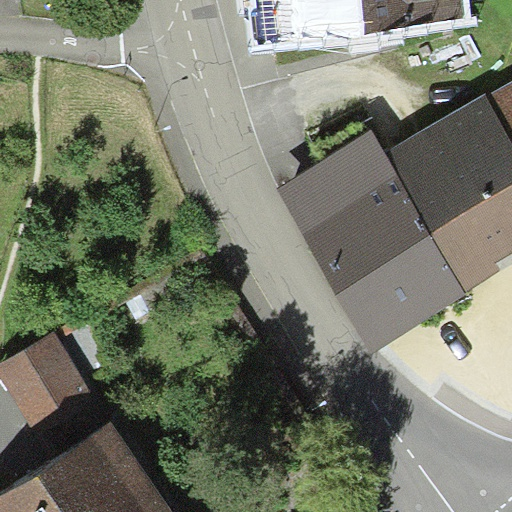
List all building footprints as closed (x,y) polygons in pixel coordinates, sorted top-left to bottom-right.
[(249,0),(255,45),(445,23),(442,0),(249,0)] [(469,105),(502,163),(511,157),(511,92),(507,83),(469,105)] [(368,150),(279,200),(359,342),(511,255),(511,180),(502,163),(469,105),(373,159),(368,150)] [(0,369),(0,392),(52,468),(93,440),(30,349),(0,369)] [(141,511),(93,440),(52,468),(0,503),(0,511),(141,511)]
